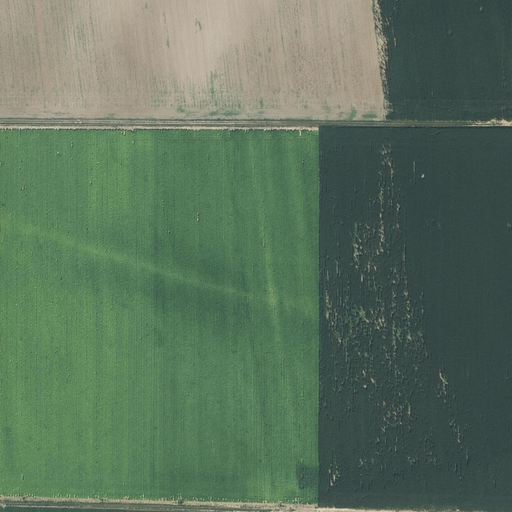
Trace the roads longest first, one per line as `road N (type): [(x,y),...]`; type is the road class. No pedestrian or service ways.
road 1 (track): [(0,119),(511,122)]
road 2 (track): [(0,499),(278,507)]
road 3 (track): [(414,511),(278,507)]
